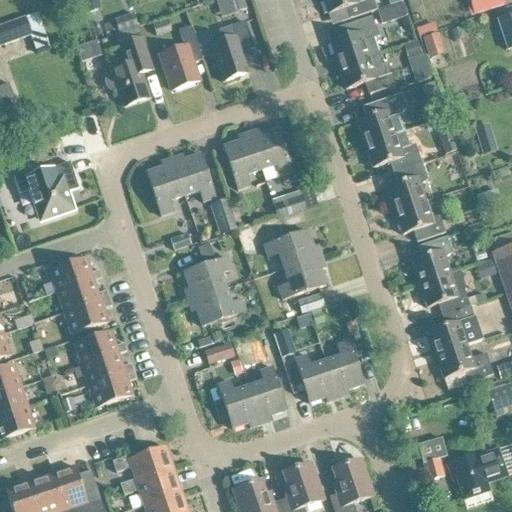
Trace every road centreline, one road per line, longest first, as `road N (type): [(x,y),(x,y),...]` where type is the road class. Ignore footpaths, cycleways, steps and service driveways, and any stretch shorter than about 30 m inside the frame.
road 1 (unclassified): [(374,411),(409,392),(308,94)]
road 2 (unclassified): [(123,231),(106,174),(119,156),(308,94)]
road 3 (unclassified): [(181,405),(123,231)]
road 4 (unclassified): [(203,470),(374,411)]
road 5 (unclassified): [(10,460),(181,405)]
road 6 (unclassified): [(0,269),(123,231)]
